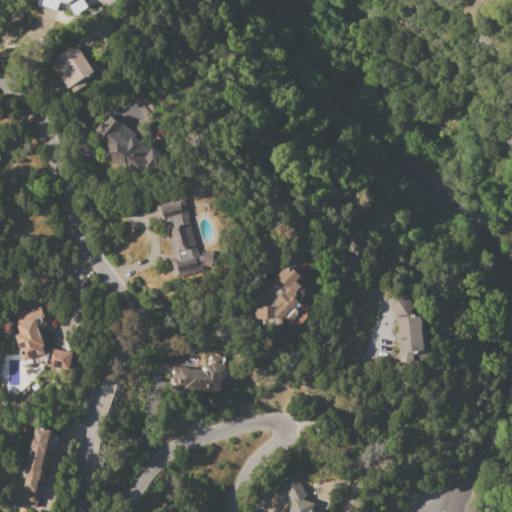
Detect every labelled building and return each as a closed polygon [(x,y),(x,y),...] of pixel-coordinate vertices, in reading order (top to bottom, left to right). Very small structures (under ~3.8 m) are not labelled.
[(38,5),(39,0),(82,0),(88,7),(74,17),(66,5),(64,9),(59,7),(57,12),(52,10),(51,12),(42,9),(42,7),(38,5)] [(71,47),(74,51),(78,48),(94,71),(66,89),(58,77),(60,76),(56,71),(54,72),(48,63),(71,47)] [(121,124),(116,131),(121,135),(120,136),(127,141),(128,140),(139,149),(137,151),(143,156),(149,148),(162,158),(149,173),(144,169),(138,176),(122,164),(118,168),(102,155),(108,148),(94,137),(96,134),(91,130),(100,119),(104,123),(110,116),(121,124)] [(204,252),(213,253),(212,260),(208,259),(208,262),(203,265),(205,270),(188,275),(187,271),(174,275),(170,259),(174,258),(163,219),(159,220),(155,205),(179,198),(183,212),(187,211),(189,218),(187,218),(197,252),(198,251),(199,256),(203,255),(204,252)] [(282,319),(282,324),(265,325),(265,319),(253,319),(253,309),(262,309),(262,307),(273,307),(274,309),(275,309),(277,308),(276,302),(278,300),(277,299),(283,293),(290,294),(290,291),(278,279),(280,277),(277,274),(285,267),(288,269),(291,266),(301,277),(296,282),(300,286),(302,286),(303,283),(305,283),(305,295),(303,297),(303,300),(300,303),(302,305),(298,309),(300,312),(290,323),(284,317),(282,319)] [(395,316),(390,308),(392,307),(387,300),(402,289),(415,307),(410,310),(414,316),(424,315),(428,354),(413,362),(399,363),(395,316)] [(45,346),(42,347),(44,352),(47,353),(48,349),(72,353),(69,370),(46,366),(46,363),(42,365),(41,362),(33,365),(31,359),(23,362),(14,336),(15,335),(14,333),(19,332),(12,314),(24,309),(25,312),(40,307),(44,320),(42,321),(45,322),(42,330),(38,329),(45,346)] [(171,367),(206,370),(206,365),(207,365),(208,354),(226,356),(225,367),(226,367),(225,378),(223,378),(222,390),(219,390),(218,392),(211,391),(211,389),(210,389),(210,392),(188,390),(189,389),(177,388),(178,386),(169,386),(171,367)] [(35,509),(19,505),(24,484),(23,483),(24,479),(22,478),(23,474),(22,474),(23,469),(24,469),(29,448),(28,444),(29,439),(32,437),(34,427),(40,428),(41,427),(44,428),(44,429),(51,431),(50,434),(55,435),(51,452),(49,451),(35,509)] [(288,511),(291,504),(279,483),(294,475),(306,496),(304,497),(303,500),(315,504),(313,511),(316,511),(288,511)]
